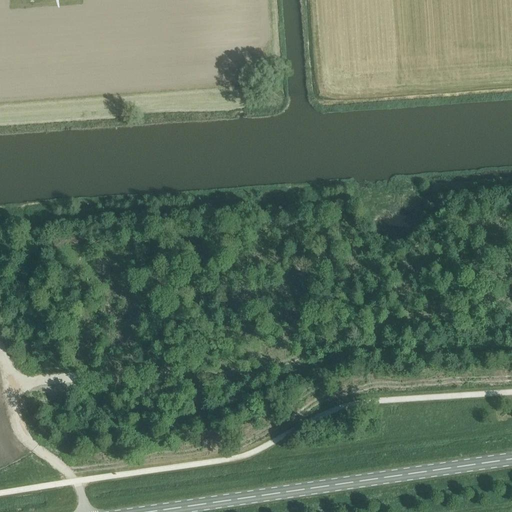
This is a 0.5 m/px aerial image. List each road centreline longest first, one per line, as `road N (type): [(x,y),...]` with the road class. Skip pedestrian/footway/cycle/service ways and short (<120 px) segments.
road 1 (primary): [(151,511),(511,459)]
road 2 (track): [(6,383),(20,433),(65,469),(84,511)]
